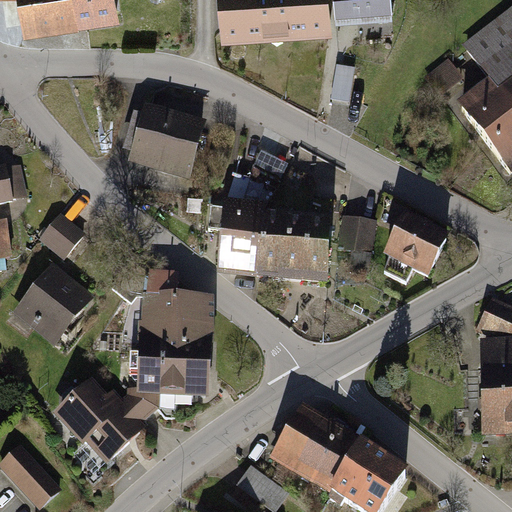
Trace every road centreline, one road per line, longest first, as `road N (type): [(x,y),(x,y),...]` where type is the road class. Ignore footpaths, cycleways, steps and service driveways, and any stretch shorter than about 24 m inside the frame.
road 1 (tertiary): [(10,64),(148,64),(204,81),(511,239)]
road 2 (residential): [(316,374),(133,226),(12,87),(10,64)]
road 3 (tertiary): [(316,374),(128,511)]
road 4 (tertiary): [(511,265),(316,374)]
road 5 (residential): [(487,511),(316,374)]
